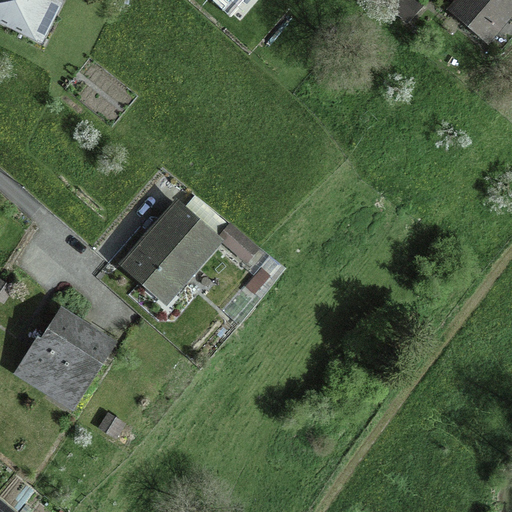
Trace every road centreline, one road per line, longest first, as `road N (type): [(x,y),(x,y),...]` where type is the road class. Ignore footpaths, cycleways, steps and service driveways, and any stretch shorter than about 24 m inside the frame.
road 1 (track): [(321,511),(511,262)]
road 2 (residential): [(0,184),(41,224),(51,252),(125,324)]
